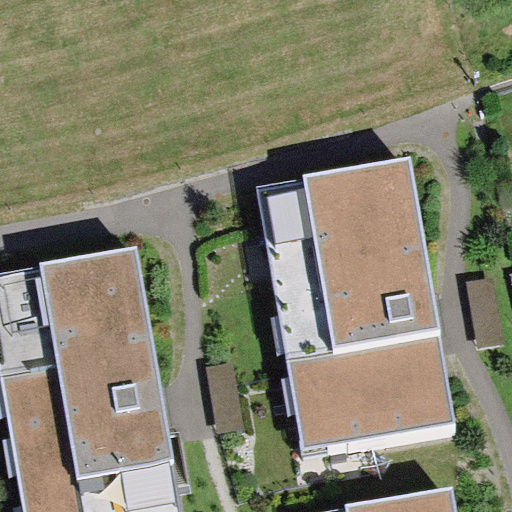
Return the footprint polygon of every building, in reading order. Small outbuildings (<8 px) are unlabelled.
[(411,174),(261,200),(305,460),(455,434),(411,174)] [(181,511),(133,253),(0,276),(0,374),(25,511),(181,511)] [(494,277),(467,282),(479,348),(506,344),(494,277)] [(233,364),(208,369),(218,431),(244,426),(233,364)] [(264,460),(263,490),(302,491),(302,460),(264,460)] [(356,511),(458,511),(456,495),(356,511)]
